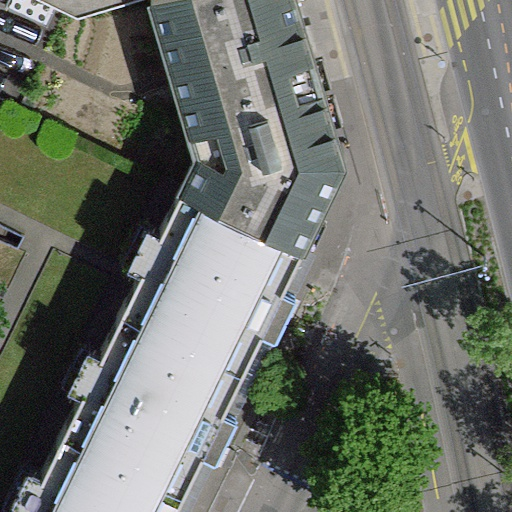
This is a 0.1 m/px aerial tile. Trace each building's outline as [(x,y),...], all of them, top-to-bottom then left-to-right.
[(58,5),(48,0),(16,0),(14,6),(48,25),(58,5)] [(119,4),(117,0),(48,0),(58,5),(66,9),(79,16),(119,4)] [(155,0),(183,89),(314,51),(313,48),(299,0),(155,0)] [(201,154),(183,186),(305,247),(346,157),(324,84),(314,51),(183,89),(201,154)] [(305,247),(183,186),(137,279),(124,307),(245,367),(265,327),(277,333),(297,291),(286,285),(305,247)] [(245,367),(124,307),(65,429),(185,488),(205,448),(218,455),(237,413),(226,407),(245,367)] [(174,511),(185,488),(65,429),(23,511),(174,511)]
